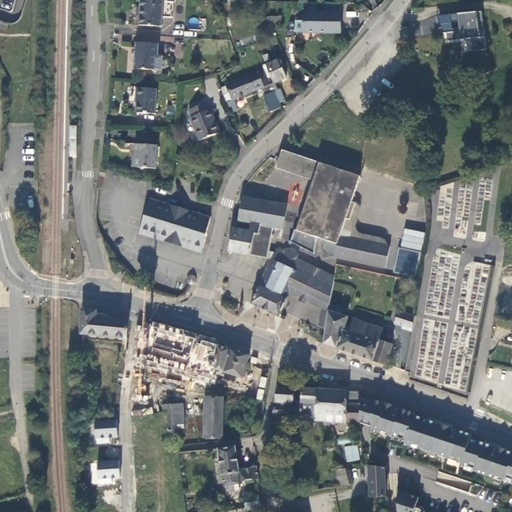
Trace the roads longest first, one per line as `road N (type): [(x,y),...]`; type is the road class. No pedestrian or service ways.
road 1 (residential): [(196,321),(226,201),(241,173),(366,45),(398,0)]
road 2 (residential): [(94,296),(97,268),(85,223),(92,0)]
road 3 (tertiary): [(281,349),(511,438)]
road 4 (residential): [(19,281),(15,394),(30,511)]
road 5 (residential): [(137,305),(126,380),(128,511)]
road 6 (residential): [(281,349),(262,431),(271,511)]
